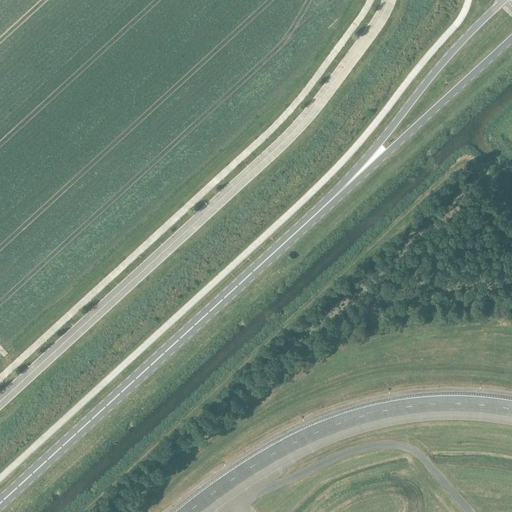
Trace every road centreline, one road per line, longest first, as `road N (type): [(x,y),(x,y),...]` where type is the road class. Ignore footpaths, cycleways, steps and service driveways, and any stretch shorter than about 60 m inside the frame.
road 1 (unclassified): [(0,405),(306,118),(388,0)]
road 2 (secondary): [(0,503),(337,194)]
road 3 (secondary): [(504,0),(437,68),(337,194)]
road 4 (secondary): [(337,194),(511,39)]
